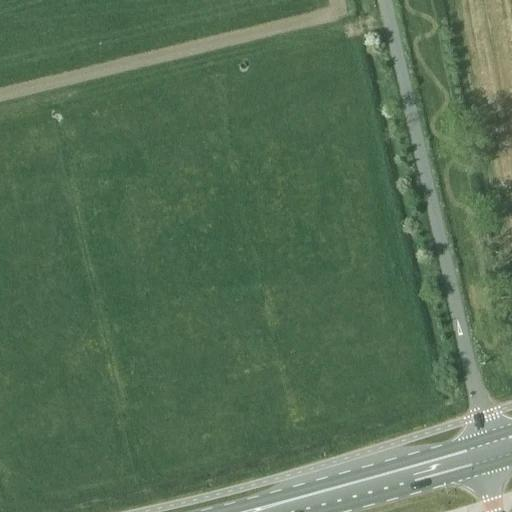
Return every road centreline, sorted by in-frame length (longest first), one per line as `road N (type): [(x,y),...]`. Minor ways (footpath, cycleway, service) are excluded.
road 1 (unclassified): [(483,415),(383,0)]
road 2 (primary): [(286,511),(488,453)]
